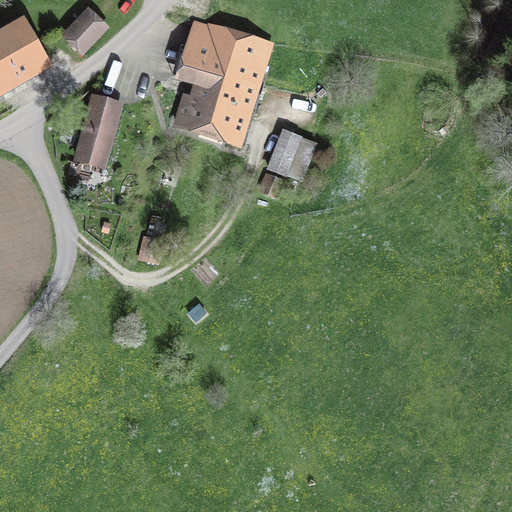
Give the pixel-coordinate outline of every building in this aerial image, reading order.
[(71,35),(84,47),(98,32),(85,20),(71,35)] [(197,25),(181,79),(202,85),(197,100),(187,97),(179,122),(240,141),(261,68),(259,68),(266,47),(197,25)] [(21,28),(0,40),(0,89),(42,65),(21,28)] [(94,104),(80,157),(107,164),(112,146),(107,144),(116,110),(94,104)] [(269,169),(285,175),(300,139),(283,133),(269,169)] [(262,191),(277,197),(282,184),(267,178),(262,191)]
